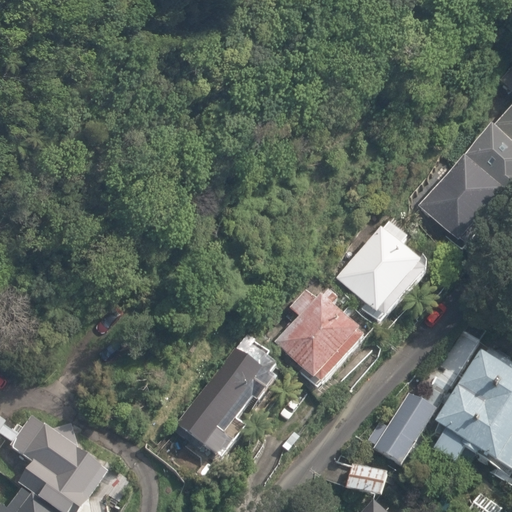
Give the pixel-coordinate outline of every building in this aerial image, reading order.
[(511,107),(494,127),(511,143),(511,68),(500,83),(511,93),(511,107)] [(511,147),(490,128),(463,158),(511,201),(511,200),(511,147)] [(511,201),(463,158),(419,209),(450,237),(447,240),(463,254),(511,201)] [(421,265),(401,248),(408,241),(389,224),(382,231),(380,229),(335,281),(376,317),(378,314),(383,320),(425,273),(419,268),(421,265)] [(359,332),(321,295),(317,300),(307,291),(289,310),(299,318),(275,344),(313,381),(315,379),(320,385),(363,339),(357,334),(359,332)] [(271,355),(247,336),(177,426),(221,460),(246,428),(236,420),(252,399),(258,403),(265,395),(259,390),(276,367),(266,360),(271,355)] [(479,354),(433,425),(495,466),(497,463),(511,472),(511,363),(491,351),(487,359),(479,354)] [(401,468),(436,413),(409,396),(388,430),(379,425),(368,442),(375,447),(373,450),(401,468)] [(19,484),(33,494),(55,511),(91,511),(89,499),(104,476),(98,472),(102,467),(79,450),(71,425),(51,430),(33,417),(23,429),(18,425),(13,432),(4,426),(0,431),(0,434),(13,443),(10,447),(33,464),(19,484)] [(345,490),(375,499),(382,501),(388,477),(352,467),(345,490)] [(0,511),(55,511),(33,494),(31,496),(22,490),(7,509),(1,505),(0,506),(0,511)] [(505,511),(480,494),(467,511),(505,511)] [(389,511),(375,499),(362,511),(389,511)]
